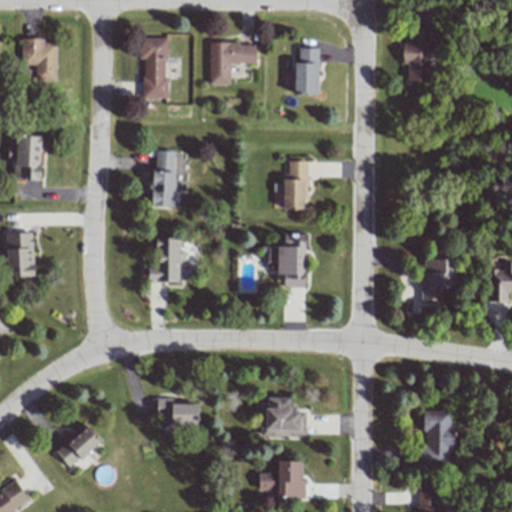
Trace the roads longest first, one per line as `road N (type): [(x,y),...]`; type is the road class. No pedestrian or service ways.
road 1 (residential): [(0,418),(81,359),(156,343),(362,344),(511,364)]
road 2 (residential): [(364,2),(360,511)]
road 3 (residential): [(100,0),(90,278),(103,352)]
road 4 (residential): [(100,0),(364,2)]
